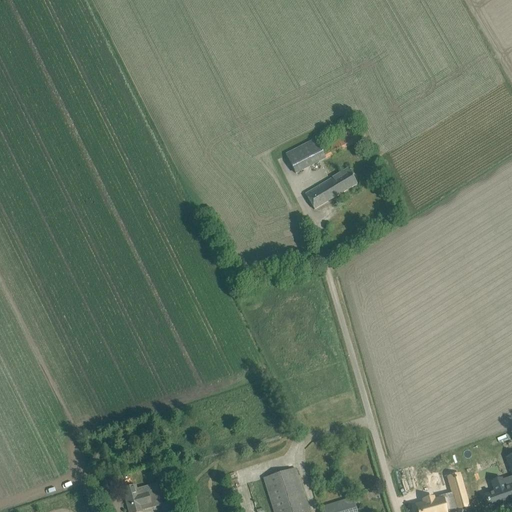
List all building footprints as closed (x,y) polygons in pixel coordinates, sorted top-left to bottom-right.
[(316,140),(295,151),(286,155),(296,174),(326,159),(359,142),(352,129),(323,144),(324,147),(320,149),(316,140)] [(372,172),(379,169),(373,158),(367,161),(372,172)] [(357,185),(348,169),(332,178),(332,179),(314,190),(305,195),(314,210),(357,185)] [(163,449),(160,440),(154,442),(153,439),(143,442),(144,445),(143,445),(146,454),(163,449)] [(164,473),(158,475),(166,504),(163,505),(164,511),(180,511),(177,500),(179,500),(170,471),(169,471),(167,464),(162,465),(164,473)] [(309,511),(296,469),(264,479),(273,511),(309,511)] [(495,492),(486,495),(490,509),(510,502),(511,503),(511,502),(511,486),(505,489),(502,480),(492,483),(495,492)] [(136,485),(123,489),(129,511),(142,511),(143,511),(142,508),(152,505),(148,491),(138,494),(136,485)] [(424,504),(418,506),(419,511),(444,511),(442,503),(455,499),(458,509),(467,507),(462,488),(453,491),(453,494),(440,497),(441,499),(433,501),(433,499),(424,501),(424,504)] [(356,511),(352,498),(321,508),(321,511),(356,511)]
